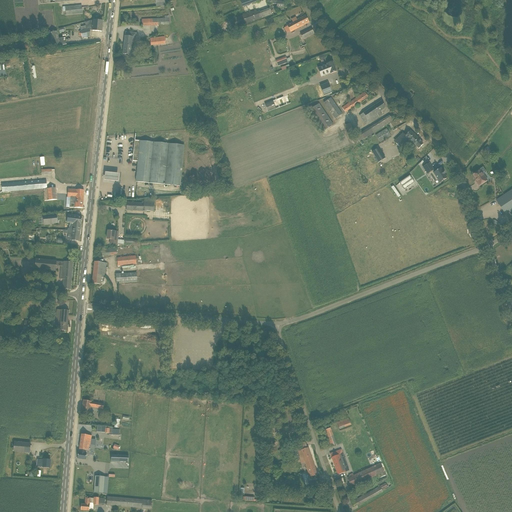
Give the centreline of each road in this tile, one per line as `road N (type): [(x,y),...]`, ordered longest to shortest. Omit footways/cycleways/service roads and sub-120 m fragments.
road 1 (unclassified): [(484,240),(443,149),(323,36),(301,0)]
road 2 (primary): [(80,295),(112,0)]
road 3 (unclassified): [(484,240),(275,324)]
road 4 (primary): [(63,511),(80,308)]
road 5 (unclassified): [(341,511),(275,324)]
road 6 (unclassified): [(275,324),(80,308)]
